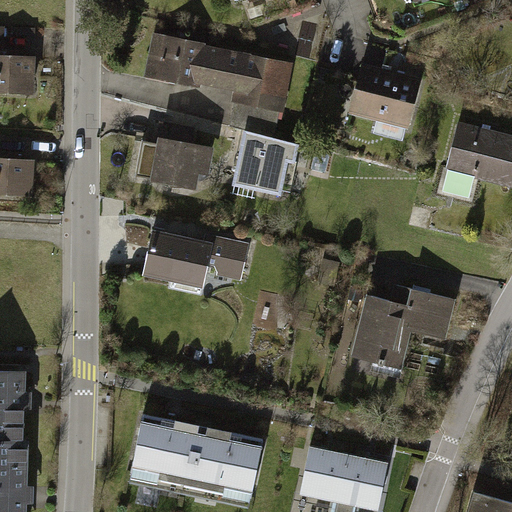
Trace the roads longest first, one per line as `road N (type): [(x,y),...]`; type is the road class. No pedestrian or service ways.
road 1 (residential): [(92,0),(80,511)]
road 2 (residential): [(511,314),(426,511)]
